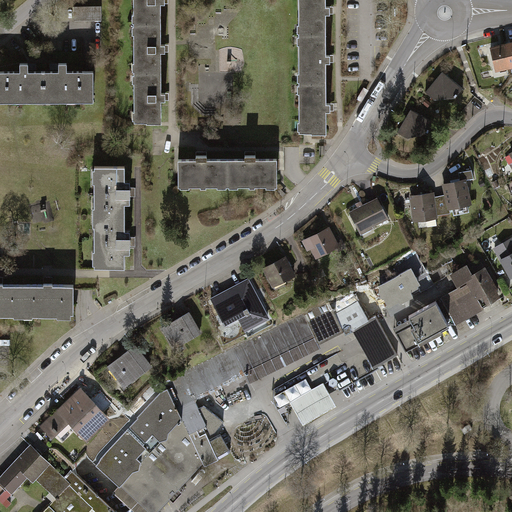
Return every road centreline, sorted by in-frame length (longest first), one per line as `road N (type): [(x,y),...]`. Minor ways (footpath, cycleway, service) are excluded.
road 1 (unclassified): [(349,151),(282,220),(92,338),(0,427)]
road 2 (primary): [(224,511),(322,436),(511,327)]
road 3 (tertiary): [(331,511),(436,471),(511,470)]
road 4 (residential): [(349,151),(415,174),(488,119),(511,118)]
road 5 (unclassified): [(431,30),(349,151)]
